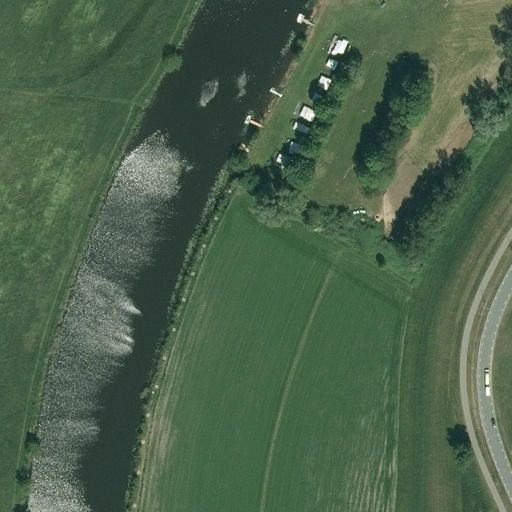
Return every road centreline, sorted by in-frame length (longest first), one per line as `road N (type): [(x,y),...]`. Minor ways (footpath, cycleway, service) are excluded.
road 1 (tertiary): [(511,277),(492,323),(483,383),(511,487)]
road 2 (track): [(0,83),(81,72),(113,49),(149,0)]
